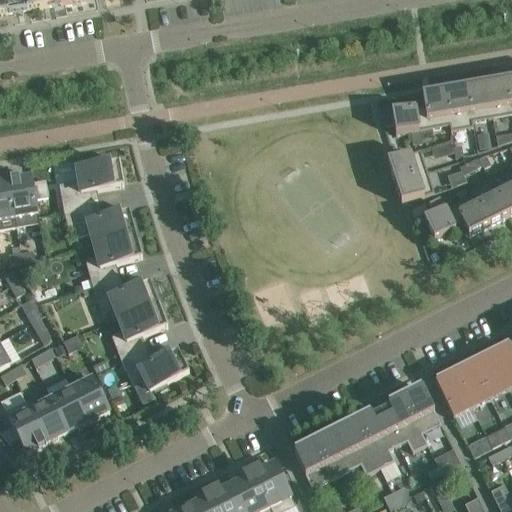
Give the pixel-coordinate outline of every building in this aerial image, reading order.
[(0,0),(0,17),(18,14),(15,0),(0,0)] [(44,10),(42,0),(15,0),(18,14),(44,10)] [(65,6),(63,0),(42,0),(44,10),(65,6)] [(494,122),(511,118),(511,100),(509,84),(488,88),(494,122)] [(472,125),(494,122),(488,88),(467,92),(472,125)] [(450,130),(451,135),(474,131),(472,125),(467,92),(444,96),(450,130)] [(428,133),(450,130),(444,96),(423,99),(424,110),(428,133)] [(428,133),(424,110),(392,116),(381,118),(384,129),(394,128),(396,139),(411,136),(420,135),(428,133)] [(420,135),(411,136),(413,148),(421,147),(420,135)] [(489,135),(477,137),(479,152),(492,150),(489,135)] [(434,148),(437,159),(454,156),(452,144),(434,148)] [(461,150),(454,151),(455,160),(463,159),(461,150)] [(418,154),(386,165),(393,186),(425,175),(418,154)] [(498,158),(491,162),(495,168),(502,165),(498,158)] [(479,162),(474,164),(478,172),(483,170),(479,162)] [(59,189),(64,216),(95,209),(92,195),(124,190),(120,165),(95,169),(95,166),(80,169),(81,172),(77,173),(79,185),(59,189)] [(462,174),(448,179),(452,191),(468,186),(464,179),(462,174)] [(393,186),(400,207),(432,196),(425,175),(393,186)] [(511,179),(492,189),(508,220),(511,218),(511,179)] [(32,180),(9,184),(15,222),(17,231),(40,227),(32,180)] [(0,234),(17,231),(15,222),(9,184),(0,185),(0,234)] [(474,199),(473,199),(489,230),(508,220),(492,189),(490,184),(471,193),(474,199)] [(440,199),(427,205),(430,211),(433,210),(437,217),(446,213),(440,199)] [(473,199),(454,209),(464,230),(469,240),(489,230),(473,199)] [(91,238),(94,249),(139,237),(135,222),(132,223),(130,214),(98,223),(95,209),(64,216),(68,233),(76,230),(79,241),(91,238)] [(464,230),(454,209),(446,213),(437,217),(424,224),(434,244),(464,230)] [(85,264),(93,291),(115,284),(111,270),(143,261),(140,252),(143,251),(139,237),(94,249),(97,261),(85,264)] [(21,257),(23,267),(35,265),(33,255),(21,257)] [(10,269),(23,267),(21,257),(9,259),(10,269)] [(5,279),(11,290),(19,286),(13,275),(5,279)] [(114,312),(118,324),(162,307),(157,293),(154,294),(151,285),(120,297),(115,284),(93,291),(103,317),(114,312)] [(19,286),(11,290),(17,301),(25,296),(19,286)] [(46,320),(35,301),(22,309),(33,328),(41,323),(40,323),(46,320)] [(111,339),(121,365),(143,356),(138,342),(168,331),(165,322),(168,321),(162,307),(118,324),(123,335),(111,339)] [(53,345),(41,323),(33,328),(45,350),(53,345)] [(78,339),(64,346),(64,347),(68,355),(69,358),(83,351),(78,339)] [(68,355),(64,347),(56,350),(59,359),(68,355)] [(511,392),(511,352),(510,349),(492,358),(510,394),(511,392)] [(0,351),(0,374),(10,369),(0,351)] [(40,359),(31,364),(36,372),(45,367),(56,360),(51,352),(40,359)] [(143,356),(121,365),(134,390),(144,384),(150,396),(154,394),(155,397),(168,390),(167,387),(190,376),(178,354),(149,368),(143,356)] [(510,394),(492,358),(473,367),(491,403),(510,394)] [(491,403),(473,367),(454,377),(472,413),(491,403)] [(12,375),(16,383),(27,377),(23,369),(12,375)] [(6,389),(16,383),(12,375),(1,381),(6,389)] [(472,413),(454,377),(436,386),(454,422),(472,413)] [(93,382),(72,392),(89,426),(110,416),(93,382)] [(116,388),(107,392),(113,404),(122,400),(116,388)] [(72,392),(52,403),(69,437),(89,426),(72,392)] [(441,428),(423,392),(404,402),(427,449),(428,449),(422,438),(441,428)] [(21,395),(3,404),(8,415),(26,406),(21,395)] [(404,402),(380,414),(398,450),(407,446),(413,457),(427,449),(404,402)] [(52,403),(32,413),(31,413),(48,447),(69,437),(52,403)] [(31,413),(32,413),(28,405),(6,416),(13,430),(0,437),(10,449),(13,447),(20,443),(27,457),(48,447),(31,413)] [(395,466),(389,454),(398,450),(380,414),(357,426),(381,473),(395,466)] [(381,473),(357,426),(334,437),(352,473),(361,469),(366,480),(381,473)] [(495,434),(486,439),(492,452),(502,447),(495,434)] [(352,473),(334,437),(314,447),(333,483),(352,473)] [(486,439),(467,448),(474,462),(492,452),(486,439)] [(314,447),(295,457),(313,493),(333,483),(314,447)] [(511,451),(511,449),(499,455),(503,463),(511,458),(511,451)] [(488,461),(492,469),(503,463),(499,455),(488,461)] [(452,472),(448,465),(438,470),(441,478),(452,472)] [(275,467),(254,478),(271,511),(270,511),(297,511),(278,473),(275,467)] [(441,478),(438,470),(427,476),(431,483),(441,478)] [(254,478),(233,488),(245,511),(270,511),(271,511),(254,478)] [(452,479),(441,485),(445,492),(456,487),(452,479)] [(429,490),(433,498),(445,492),(441,485),(429,490)] [(245,511),(233,488),(212,498),(219,511),(245,511)] [(511,511),(511,504),(504,489),(491,496),(499,511),(511,511)] [(394,496),(397,503),(408,498),(404,491),(394,496)] [(397,503),(394,496),(383,501),(387,508),(397,503)] [(219,511),(212,498),(192,509),(193,511),(219,511)] [(408,498),(397,503),(401,510),(411,505),(408,498)] [(483,511),(478,502),(465,509),(466,511),(483,511)] [(397,511),(401,510),(397,503),(387,508),(389,511),(397,511)]
